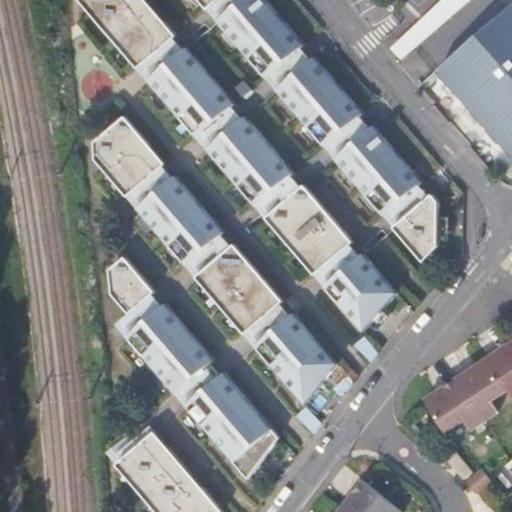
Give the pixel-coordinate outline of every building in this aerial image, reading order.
[(151,0),(101,0),(92,8),(151,78),(156,74),(157,76),(171,64),(170,62),(189,46),(151,0)] [(204,0),(220,19),(225,15),(227,17),(241,5),(240,3),(243,0),(204,0)] [(270,0),(266,0),(230,31),(279,89),(284,84),(285,86),(299,74),(297,73),(318,56),(270,0)] [(444,0),(424,20),(435,32),(468,0),(444,0)] [(511,8),(440,73),(471,107),(467,110),(511,160),(511,8)] [(199,57),(160,90),(209,147),(247,114),(199,57)] [(327,67),(288,100),(337,158),(342,153),(343,155),(357,143),(356,142),(376,125),(327,67)] [(436,76),(467,110),(471,107),(440,73),(436,76)] [(106,148),(107,167),(138,204),(143,200),(145,202),(159,190),(157,188),(178,171),(137,123),(106,148)] [(258,126),(219,159),(267,216),(272,212),(273,214),(287,202),(286,201),(306,184),(258,126)] [(385,136),(346,169),(395,227),(399,222),(401,224),(415,212),(414,211),(434,194),(385,136)] [(188,184),(149,217),(198,275),(203,271),(204,272),(218,261),(216,259),(237,242),(188,184)] [(277,228),(325,286),(330,281),(331,283),(345,271),(344,270),(364,253),(316,195),(277,228)] [(433,273),(447,258),(452,215),(443,205),(405,238),(433,273)] [(207,286),(255,344),(260,339),(261,341),(275,330),(274,328),(294,311),(246,253),(207,286)] [(373,264),(334,296),(373,342),(407,304),(373,264)] [(122,279),(124,302),(141,322),(166,301),(137,266),(122,279)] [(511,306),(504,294),(490,304),(499,318),(511,310),(511,306)] [(176,313),(137,346),(186,403),(191,399),(192,400),(206,389),(205,387),(225,370),(176,313)] [(304,323),(265,356),(315,415),(347,374),(304,323)] [(511,342),(491,357),(511,387),(511,342)] [(511,387),(491,357),(460,377),(488,420),(502,411),(495,400),(511,388),(511,387)] [(460,377),(429,398),(450,430),(468,418),(475,429),(488,420),(460,377)] [(235,382),(195,414),(258,489),(289,448),(235,382)] [(125,473),(157,511),(223,511),(165,440),(125,473)] [(455,450),(446,457),(465,480),(474,472),(455,450)] [(511,460),(502,469),(511,479),(511,460)] [(367,478),(344,508),(349,511),(405,511),(407,510),(367,478)]
